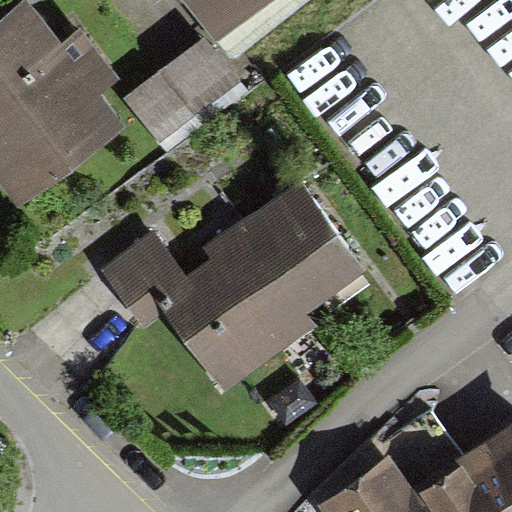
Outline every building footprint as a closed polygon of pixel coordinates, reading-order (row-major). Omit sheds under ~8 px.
[(27,0),(0,19),(0,167),(16,190),(119,116),(94,81),(109,71),(81,32),(62,45),(29,0),(27,0)] [(199,0),(228,38),(280,0),(199,0)] [(201,43),(125,97),(157,141),(232,87),(201,43)] [(211,251),(190,266),(157,219),(101,260),(149,325),(170,309),(223,382),(317,313),(306,298),(364,255),(304,172),(205,243),(211,251)] [(217,410),(165,459),(204,500),(256,452),(217,410)] [(511,511),(511,419),(413,490),(386,451),(324,496),(335,511),(511,511)]
